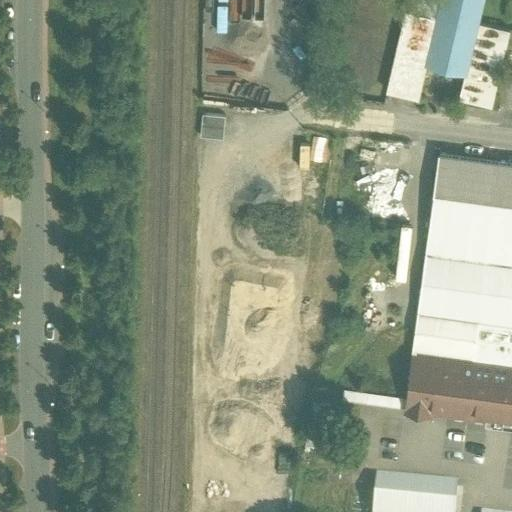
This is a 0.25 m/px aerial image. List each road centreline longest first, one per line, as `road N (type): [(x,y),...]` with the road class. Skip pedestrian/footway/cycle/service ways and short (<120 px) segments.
road 1 (secondary): [(31,218),(36,456)]
road 2 (secondary): [(28,0),(31,218)]
road 3 (residential): [(382,123),(511,141)]
